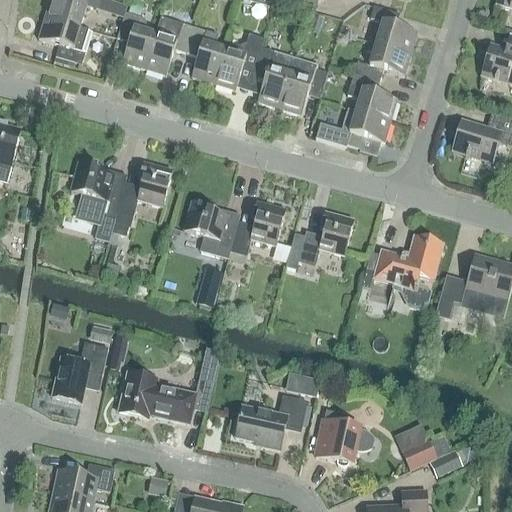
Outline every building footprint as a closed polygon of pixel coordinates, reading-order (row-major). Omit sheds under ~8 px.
[(58,0),(51,0),(45,20),(78,30),(85,8),(98,12),(101,0),(73,0),(73,4),(58,0)] [(296,0),(294,7),(314,13),(317,2),(319,2),(319,0),(296,0)] [(511,0),(496,0),(494,7),(511,12),(511,0)] [(138,18),(141,9),(129,5),(126,14),(138,18)] [(381,24),(374,46),(409,57),(416,35),(395,28),(399,17),(373,9),(369,21),(381,24)] [(122,65),(144,72),(154,38),(142,34),(145,25),(143,21),(136,19),(124,16),(116,41),(127,45),(122,65)] [(72,71),(73,65),(81,68),(91,34),(78,30),(45,20),(39,42),(59,48),(55,60),(54,65),(72,71)] [(185,57),(193,31),(177,26),(170,24),(164,42),(154,38),(144,72),(166,79),(174,53),(185,57)] [(205,34),(193,31),(185,57),(197,60),(191,80),(213,86),(223,53),(213,50),(217,38),(205,34)] [(241,74),(252,77),(255,67),(263,42),(248,37),(245,47),(249,48),(245,60),(223,53),(213,86),(236,93),(241,74)] [(511,39),(508,39),(504,51),(489,47),(479,79),(511,88),(511,39)] [(256,104),(279,111),(294,61),(261,51),(264,42),(263,42),(255,67),(252,77),(264,80),(256,104)] [(402,79),(409,57),(374,46),(367,68),(356,64),(355,67),(351,65),(348,75),(379,84),(382,72),(402,79)] [(326,75),(315,72),(317,68),(294,61),(279,111),(301,118),(307,98),(318,101),(326,75)] [(358,103),(354,114),(388,124),(394,102),(375,96),(379,84),(348,75),(347,76),(352,77),(348,89),(349,89),(346,99),(358,103)] [(319,127),(315,142),(345,151),(346,148),(357,151),(361,139),(381,146),(388,124),(354,114),(346,112),(340,133),(319,127)] [(511,150),(511,148),(511,122),(490,116),(486,131),(460,123),(450,155),(491,167),(498,146),(511,150)] [(0,122),(0,184),(6,186),(11,168),(20,133),(6,129),(7,125),(0,122)] [(108,246),(110,236),(116,216),(116,215),(124,185),(126,178),(109,173),(108,177),(96,174),(97,170),(78,165),(70,194),(80,197),(73,223),(97,230),(93,242),(108,246)] [(130,230),(132,220),(137,203),(162,210),(172,174),(142,166),(137,185),(141,186),(138,195),(123,191),(124,185),(116,215),(116,216),(110,236),(125,240),(128,230),(130,230)] [(227,263),(229,256),(229,255),(237,225),(239,218),(222,213),(221,217),(209,213),(210,210),(191,205),(183,234),(202,240),(198,255),(227,263)] [(236,231),(237,225),(229,255),(229,256),(246,260),(250,243),(275,249),(285,214),(255,206),(250,224),(254,225),(251,235),(236,231)] [(320,245),(303,241),(293,238),(287,263),(296,266),(314,271),(319,253),(343,260),(353,224),(323,216),(318,235),(322,236),(320,245)] [(441,248),(413,241),(407,262),(380,255),(373,283),(412,294),(411,299),(407,298),(405,305),(408,310),(419,313),(424,311),(428,296),(425,291),(419,289),(416,285),(418,281),(431,285),(441,248)] [(511,270),(475,260),(468,285),(445,279),(434,318),(448,322),(453,305),(460,307),(459,310),(502,322),(508,303),(505,302),(511,275),(511,270)] [(115,283),(116,279),(131,283),(134,273),(106,264),(101,279),(115,283)] [(111,333),(91,329),(88,343),(108,347),(111,333)] [(50,400),(80,407),(87,376),(101,379),(107,351),(83,346),(79,365),(59,361),(50,400)] [(197,383),(212,387),(215,374),(200,370),(197,383)] [(148,418),(188,427),(195,398),(155,389),(156,383),(126,376),(117,415),(147,422),(148,418)] [(318,382),(298,378),(294,396),(314,400),(318,382)] [(300,431),(306,405),(282,400),(278,418),(241,410),(234,441),(261,447),(260,450),(279,454),(284,428),(300,431)] [(315,460),(336,465),(336,468),(338,470),(343,471),(346,470),(347,467),(350,468),(354,453),(358,454),(361,454),(363,454),(366,454),(370,451),(371,451),(373,442),(373,440),(372,439),(369,436),(367,435),(364,433),(358,432),(358,431),(345,428),(347,418),(325,414),(315,460)] [(427,441),(399,454),(408,474),(436,462),(436,461),(450,454),(443,439),(429,445),(427,441)] [(435,481),(461,469),(454,453),(436,462),(428,465),(435,481)] [(53,497),(92,505),(94,492),(109,496),(113,473),(87,467),(85,480),(58,474),(53,497)] [(167,483),(150,479),(146,497),(164,500),(167,483)] [(425,511),(425,494),(400,495),(401,510),(365,511),(425,511)] [(90,511),(92,505),(53,497),(49,511),(90,511)] [(180,511),(174,511),(173,511),(240,511),(241,509),(222,505),(221,507),(194,500),(191,511),(180,511)]
